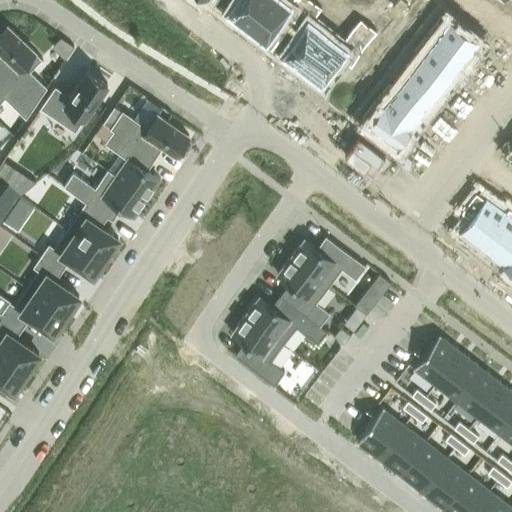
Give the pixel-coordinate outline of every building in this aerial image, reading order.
[(237,0),(229,11),(236,15),(233,18),(245,27),(265,0),(237,0)] [(265,0),(245,27),(257,36),(259,33),(265,38),(284,13),(294,21),(310,0),(265,0)] [(304,28),(285,53),(303,67),(332,29),(316,16),(321,9),(310,0),(294,21),(304,28)] [(404,0),(396,0),(391,6),(398,11),(406,2),(404,0)] [(443,0),(430,0),(440,8),(446,2),(443,0)] [(446,2),(440,8),(450,16),(455,10),(446,2)] [(391,6),(383,16),(390,21),(398,11),(391,6)] [(427,6),(412,23),(439,46),(454,29),(427,6)] [(332,29),(303,67),(321,81),(340,56),(351,64),(377,31),(361,18),(345,39),(332,29)] [(412,23),(398,40),(425,63),(439,46),(412,23)] [(7,24),(0,31),(0,50),(1,52),(0,53),(0,68),(35,102),(47,85),(30,69),(42,57),(7,24)] [(375,39),(367,49),(373,55),(381,45),(375,39)] [(398,40),(384,56),(412,80),(425,63),(398,40)] [(367,49),(358,59),(365,64),(373,55),(367,49)] [(384,56),(370,73),(398,96),(412,80),(384,56)] [(0,100),(5,96),(25,115),(26,115),(35,102),(0,68),(0,100)] [(55,84),(40,106),(75,129),(107,82),(87,68),(69,93),(55,84)] [(342,68),(334,78),(341,83),(349,73),(342,68)] [(370,73),(356,89),(384,113),(398,96),(370,73)] [(334,78),(326,88),(333,93),(341,83),(334,78)] [(356,89),(342,107),(369,130),(384,113),(356,89)] [(122,108),(110,125),(114,128),(114,127),(155,155),(163,144),(175,153),(189,133),(158,111),(148,125),(122,108)] [(114,128),(105,140),(127,155),(116,172),(115,173),(147,194),(159,176),(147,167),(155,155),(114,127),(114,128)] [(511,157),(506,154),(496,167),(506,176),(509,172),(511,174),(511,157)] [(0,164),(0,171),(6,177),(14,166),(4,159),(0,164)] [(73,170),(64,183),(86,198),(108,213),(107,213),(113,217),(121,205),(134,213),(147,194),(115,173),(116,172),(108,166),(95,185),(73,170)] [(467,215),(455,231),(476,246),(502,210),(481,195),(479,198),(471,193),(459,209),(462,212),(467,215)] [(86,198),(66,227),(106,254),(118,235),(101,223),(107,213),(108,213),(86,198)] [(23,219),(9,209),(4,217),(18,226),(23,219)] [(511,217),(502,210),(476,246),(497,261),(511,239),(511,217)] [(49,241),(41,252),(63,267),(70,257),(93,273),(106,254),(66,227),(54,245),(49,241)] [(305,236),(291,254),(329,283),(342,266),(355,277),(366,263),(326,233),(317,245),(305,236)] [(511,239),(497,261),(511,271),(511,239)] [(39,268),(27,285),(69,314),(78,302),(74,300),(79,293),(56,278),(63,267),(41,252),(33,264),(39,268)] [(291,254),(277,272),(289,281),(280,293),(319,323),(330,310),(316,300),(329,283),(291,254)] [(9,299),(1,310),(23,325),(30,315),(53,331),(58,324),(61,326),(69,314),(27,285),(15,302),(9,299)] [(363,292),(355,303),(366,311),(375,301),(363,292)] [(260,295),(246,312),(284,341),(297,325),(318,341),(327,329),(319,323),(280,293),(272,304),(260,295)] [(0,309),(0,328),(2,329),(0,332),(0,352),(26,370),(39,352),(16,336),(23,325),(1,310),(0,309)] [(246,312),(232,330),(244,340),(235,352),(274,382),(285,369),(271,358),(284,341),(246,312)] [(344,341),(350,332),(341,325),(334,333),(344,341)] [(440,332),(414,366),(435,382),(461,348),(440,332)] [(461,348),(435,382),(457,398),(482,365),(461,348)] [(0,379),(13,389),(26,370),(0,352),(0,379)] [(482,365),(457,398),(478,415),(504,381),(482,365)] [(511,387),(504,381),(478,415),(499,431),(511,414),(511,387)] [(417,387),(412,393),(421,400),(426,394),(417,387)] [(426,394),(421,400),(431,408),(436,401),(426,394)] [(408,398),(403,405),(413,412),(418,406),(408,398)] [(383,405),(357,439),(379,455),(405,421),(383,405)] [(418,406),(413,412),(422,419),(427,413),(418,406)] [(511,414),(499,431),(511,440),(511,414)] [(459,419),(454,426),(464,433),(469,427),(459,419)] [(405,421),(379,455),(400,472),(426,438),(405,421)] [(469,427),(464,433),(473,440),(478,434),(469,427)] [(450,431),(445,437),(455,445),(460,438),(450,431)] [(426,438),(400,472),(421,488),(448,454),(426,438)] [(460,438),(455,445),(465,452),(469,445),(460,438)] [(502,452),(497,458),(507,466),(511,459),(502,452)] [(448,454),(421,488),(443,505),(469,471),(448,454)] [(493,463),(488,470),(498,477),(503,471),(493,463)] [(469,471),(443,505),(452,511),(471,511),(490,487),(469,471)] [(511,478),(503,471),(498,477),(507,485),(511,478)] [(490,487),(471,511),(505,511),(511,503),(490,487)]
